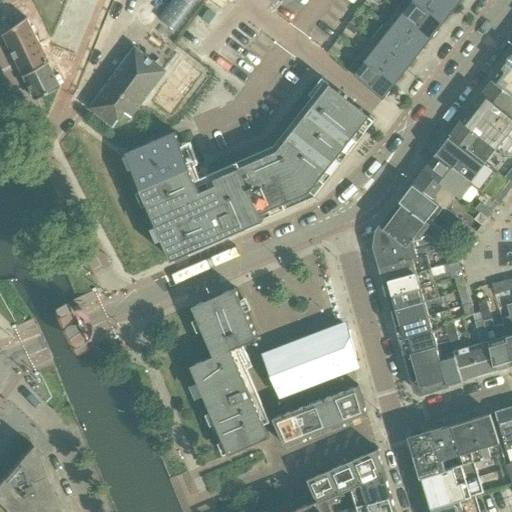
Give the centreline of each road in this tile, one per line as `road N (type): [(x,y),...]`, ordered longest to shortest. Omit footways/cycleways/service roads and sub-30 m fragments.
road 1 (tertiary): [(336,215),(389,163),(511,1)]
road 2 (unclassified): [(121,305),(0,63)]
road 3 (tertiary): [(121,305),(336,215)]
road 4 (residential): [(391,425),(336,215)]
road 5 (residential): [(92,511),(59,437),(0,374)]
road 6 (tertiary): [(0,362),(121,305)]
road 7 (residential): [(391,425),(511,388)]
